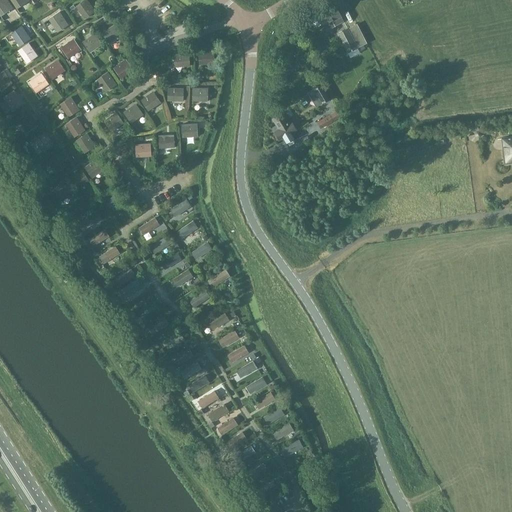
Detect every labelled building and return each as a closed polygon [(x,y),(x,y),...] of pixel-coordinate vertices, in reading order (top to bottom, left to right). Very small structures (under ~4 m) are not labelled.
[(0,0),(0,16),(12,8),(6,0),(0,0)] [(9,0),(16,9),(28,1),(27,0),(9,0)] [(84,19),(95,11),(87,0),(84,0),(76,6),(84,19)] [(311,16),(310,20),(314,26),(317,27),(321,25),(322,26),(323,26),(340,16),(333,3),(315,13),(315,14),(311,16)] [(57,32),(67,25),(59,12),(48,20),(57,32)] [(109,44),(121,36),(114,25),(102,34),(109,44)] [(355,25),(336,35),(340,42),(346,53),(349,58),(358,53),(356,48),(365,43),(355,25)] [(19,46),(30,39),(21,27),(10,34),(19,46)] [(89,53),(102,44),(95,34),(82,42),(89,53)] [(68,59),(80,50),(73,39),(60,48),(68,59)] [(26,64),(37,56),(28,44),(17,51),(26,64)] [(198,65),(213,64),(212,51),(197,52),(198,65)] [(174,67),(188,66),(187,54),(173,55),(174,67)] [(113,68),(116,72),(120,79),(133,70),(125,60),(113,68)] [(45,69),(47,72),(52,80),(64,71),(57,61),(45,69)] [(3,71),(1,72),(0,73),(0,89),(1,91),(12,84),(3,71)] [(108,72),(107,72),(97,80),(105,92),(116,85),(108,72)] [(36,93),(48,85),(41,74),(28,82),(36,93)] [(321,105),(328,101),(320,86),(313,90),(321,105)] [(181,101),(181,88),(167,88),(166,101),(181,101)] [(206,102),(206,88),(191,88),(191,102),(206,102)] [(12,111),(22,103),(14,91),(3,98),(12,111)] [(147,111),(159,103),(152,92),(140,101),(147,111)] [(68,117),(79,110),(71,97),(60,104),(68,117)] [(130,124),(142,115),(134,104),(122,113),(130,124)] [(320,129),(340,117),(336,111),(316,122),(320,129)] [(27,133),(37,126),(29,113),(18,121),(27,133)] [(110,132),(122,124),(115,113),(103,122),(110,132)] [(282,113),(272,119),(278,129),(274,132),(279,140),(283,138),(286,143),(294,138),(291,133),(296,130),(291,121),(288,123),(282,113)] [(73,138),(84,130),(75,118),(65,125),(73,138)] [(181,138),(196,137),(195,124),(181,125),(181,138)] [(42,153),(53,145),(44,133),(33,140),(42,153)] [(83,154),(94,147),(86,134),(75,141),(83,154)] [(158,149),(173,148),(173,135),(157,136),(158,149)] [(505,161),(511,160),(511,135),(502,137),(505,161)] [(135,158),(150,157),(149,144),(134,145),(135,158)] [(54,174),(65,167),(56,154),(46,162),(54,174)] [(90,178),(103,170),(96,159),(83,168),(90,178)] [(75,189),(88,181),(80,170),(68,178),(75,189)] [(59,200),(71,192),(64,181),(52,190),(59,200)] [(109,208),(126,198),(121,191),(105,201),(109,208)] [(170,210),(175,217),(190,206),(186,200),(170,210)] [(78,224),(82,231),(98,220),(94,214),(78,224)] [(139,228),(143,235),(158,225),(154,219),(139,228)] [(177,232),(181,239),(197,228),(193,222),(177,232)] [(89,240),(93,246),(108,237),(104,230),(89,240)] [(150,247),(155,254),(170,243),(166,237),(150,247)] [(192,252),(196,259),(211,250),(207,243),(192,252)] [(99,257),(103,263),(119,253),(115,247),(99,257)] [(161,263),(165,269),(181,260),(176,253),(161,263)] [(172,280),(176,287),(192,277),(188,270),(172,280)] [(119,285),(134,276),(131,271),(116,280),(119,285)] [(209,280),(213,287),(229,278),(226,271),(209,280)] [(129,304),(146,292),(142,287),(131,295),(129,292),(124,296),(129,304)] [(194,308),(210,297),(206,290),(189,301),(194,308)] [(143,319),(159,308),(155,302),(138,312),(143,319)] [(208,322),(212,330),(228,321),(224,314),(208,322)] [(149,327),(153,334),(168,325),(164,318),(149,327)] [(219,340),(223,347),(238,338),(234,331),(219,340)] [(164,343),(168,350),(184,340),(180,334),(164,343)] [(228,356),(231,362),(248,353),(244,346),(228,356)] [(173,359),(177,365),(193,356),(189,349),(173,359)] [(236,371),(240,378),(257,368),(253,361),(236,371)] [(180,373),(184,379),(201,369),(197,363),(180,373)] [(189,386),(192,392),(208,382),(205,376),(189,386)] [(246,387),(250,394),(266,385),(262,378),(246,387)] [(197,402),(201,409),(217,398),(213,392),(205,397),(197,402)] [(255,401),(259,409),(274,400),(270,392),(255,401)] [(208,415),(212,421),(228,411),(224,405),(208,415)] [(264,417),(268,424),(284,415),(280,408),(264,417)] [(217,429),(222,435),(237,425),(233,419),(217,429)] [(272,433),(276,440),(292,430),(288,423),(272,433)] [(227,443),(231,449),(246,439),(242,433),(227,443)] [(286,457),(302,447),(298,440),(282,450),(286,457)] [(237,464),(255,453),(251,446),(233,457),(237,464)] [(247,474),(251,481),(266,471),(263,465),(247,474)] [(307,470),(310,488),(317,486),(315,469),(307,470)] [(258,491),(262,498),(277,488),(273,482),(258,491)]
